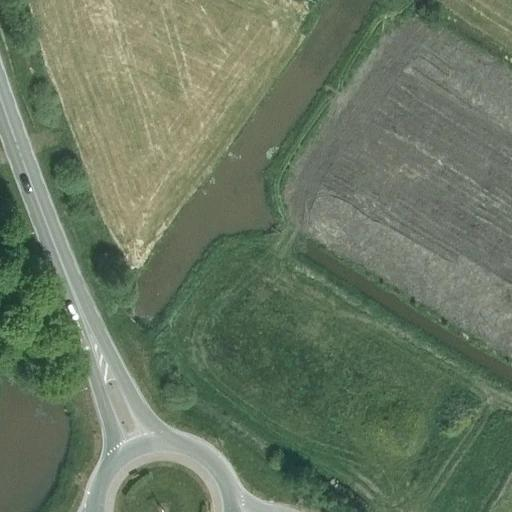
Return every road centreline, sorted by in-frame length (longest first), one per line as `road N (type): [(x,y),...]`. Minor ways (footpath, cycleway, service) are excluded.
road 1 (primary): [(82,314),(0,99)]
road 2 (primary): [(162,445),(82,314)]
road 3 (primary): [(82,314),(123,458)]
